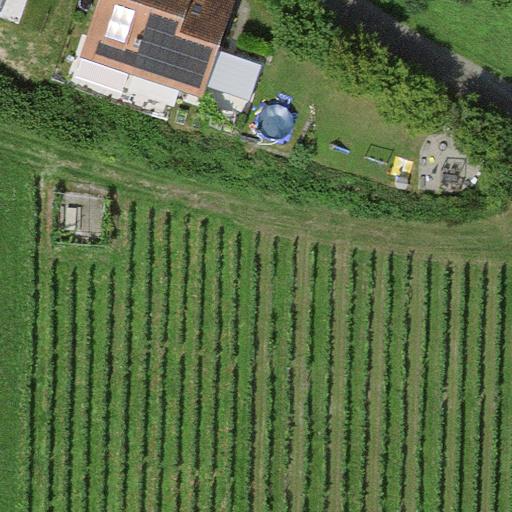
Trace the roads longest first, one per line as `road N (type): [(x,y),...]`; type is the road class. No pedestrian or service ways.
road 1 (track): [(0,126),(421,239),(511,223)]
road 2 (residential): [(341,0),(511,102)]
